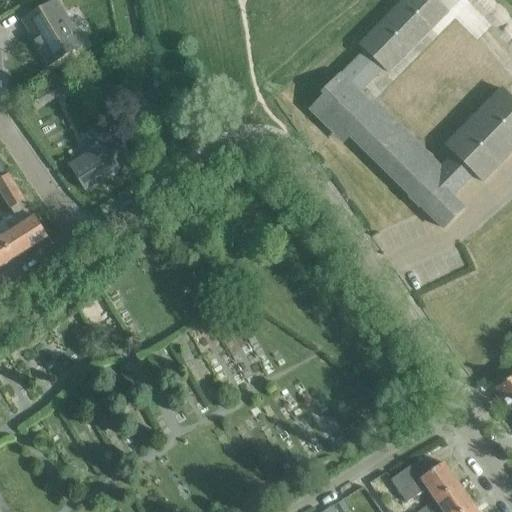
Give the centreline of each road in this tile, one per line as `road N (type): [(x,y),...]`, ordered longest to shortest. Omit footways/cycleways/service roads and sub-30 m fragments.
road 1 (residential): [(374,274),(298,163),(249,143),(227,147),(78,240)]
road 2 (residential): [(448,412),(289,511)]
road 3 (residential): [(374,274),(440,242),(511,189)]
road 4 (residential): [(448,412),(448,388),(374,274)]
road 5 (residential): [(0,122),(78,240)]
